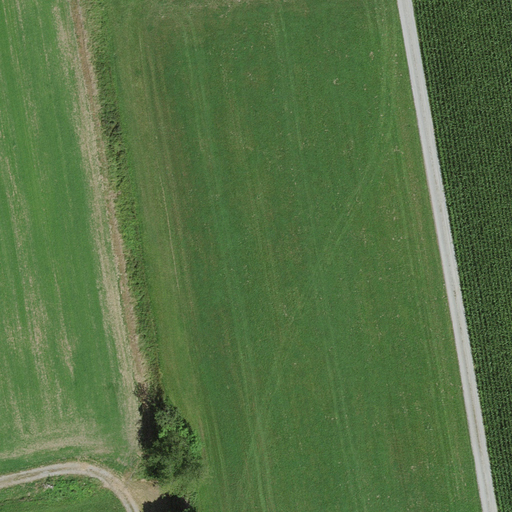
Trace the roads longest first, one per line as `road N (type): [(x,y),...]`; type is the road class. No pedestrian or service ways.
road 1 (track): [(488,511),(402,0)]
road 2 (track): [(146,511),(143,493),(118,467),(79,451),(0,468)]
